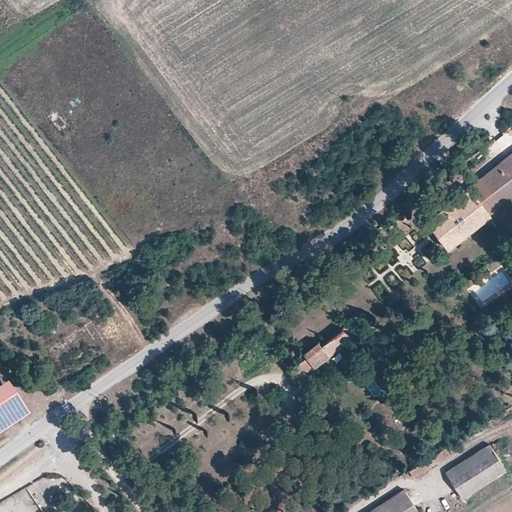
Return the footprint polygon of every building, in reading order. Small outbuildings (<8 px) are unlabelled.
[(498,162),(511,179),(511,151),(507,155),(498,162)] [(468,186),(490,214),(511,196),(511,179),(498,162),(468,186)] [(493,218),(490,214),(468,186),(424,220),(449,253),(493,218)] [(361,353),(343,332),(322,348),(319,345),(304,357),(307,361),(295,370),(294,373),(294,377),(297,380),(301,380),(316,371),(312,367),(328,356),(331,359),(344,349),(352,360),(361,353)] [(0,427),(27,409),(6,378),(0,382),(0,427)] [(504,470),(488,443),(445,472),(462,498),(504,470)] [(425,461),(429,467),(449,455),(444,449),(425,461)] [(425,461),(409,471),(413,477),(429,467),(425,461)] [(417,511),(403,489),(367,511),(417,511)]
